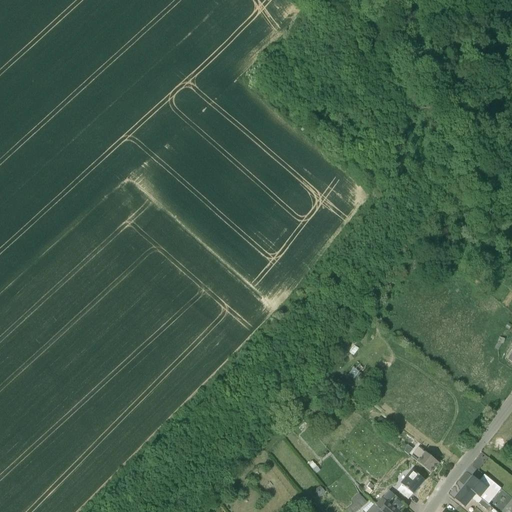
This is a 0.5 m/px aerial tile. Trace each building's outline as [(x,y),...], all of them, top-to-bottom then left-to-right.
[(338,380),(334,384),(340,390),(344,386),(338,380)] [(379,418),(374,424),(380,429),(386,423),(379,418)] [(415,453),(414,455),(419,459),(417,462),(419,463),(431,474),(438,465),(419,448),(415,453)] [(413,495),(425,481),(412,471),(400,484),(402,485),(397,491),(408,500),(413,494),(413,495)] [(473,477),(465,486),(480,498),(482,499),(487,494),(493,499),(501,489),(490,480),(484,486),(479,482),(473,477)] [(326,493),(320,486),(314,491),(319,498),(326,493)] [(465,486),(454,500),(465,508),(472,500),(472,499),(478,504),(487,511),(490,507),(488,505),(482,500),(482,499),(480,498),(465,486)] [(345,511),(356,511),(365,504),(360,498),(361,497),(358,494),(352,500),(354,503),(345,511)] [(384,498),(375,506),(379,510),(381,511),(401,511),(406,507),(396,497),(389,503),(384,498)]
